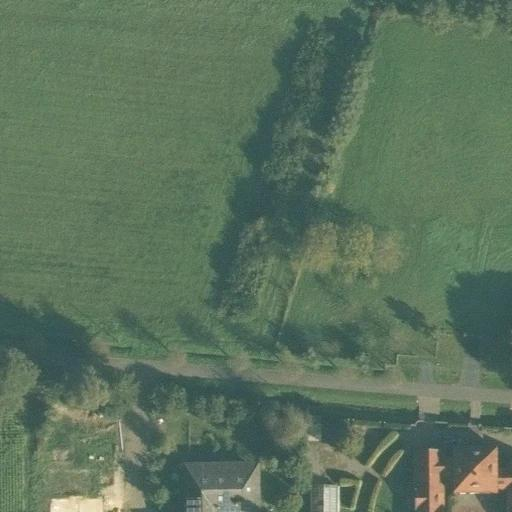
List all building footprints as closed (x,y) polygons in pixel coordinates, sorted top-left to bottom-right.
[(453,451),(453,459),(453,480),(453,495),(497,495),(497,493),(496,493),(496,492),(496,471),(496,450),(453,451)] [(414,475),(443,474),(443,459),(443,452),(414,452),(414,475)] [(443,511),(443,480),(453,480),(453,459),(443,459),(443,474),(414,475),(414,511),(443,511)] [(506,492),(506,494),(511,493),(511,464),(506,465),(506,471),(496,471),(496,492),(506,492)] [(221,511),(221,507),(236,507),(236,508),(240,508),(239,511),(257,511),(257,472),(221,473),(221,468),(186,469),(186,511),(221,511)] [(68,496),(67,471),(51,471),(52,497),(68,496)] [(336,511),(337,487),(309,488),(309,511),(336,511)] [(79,511),(102,511),(102,499),(97,499),(98,500),(80,500),(79,511)] [(41,511),(79,511),(80,500),(41,500),(41,511)]
